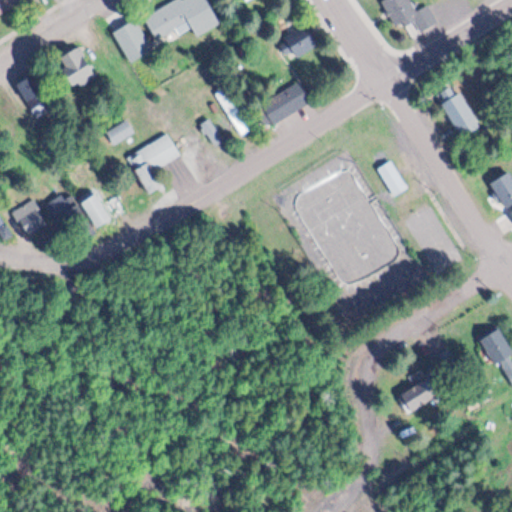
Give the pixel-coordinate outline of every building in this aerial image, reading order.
[(0,0),(20,0),(0,12),(0,0)] [(142,17),(171,0),(208,0),(221,23),(196,37),(190,26),(158,44),(142,17)] [(387,0),(384,2),(401,27),(413,19),(422,34),(441,21),(428,1),(417,8),(411,0),(387,0)] [(131,62),(155,48),(137,18),(113,32),(131,62)] [(295,56),(316,44),(305,24),(283,37),(295,56)] [(70,93),(92,80),(76,51),(53,64),(70,93)] [(28,114),(42,106),(28,80),(14,88),(28,114)] [(275,123),(312,102),(301,82),(264,103),(275,123)] [(440,97),(460,131),(480,120),(460,86),(440,97)] [(249,130),(240,111),(232,114),(242,134),(249,130)] [(115,143),(136,131),(128,118),(107,130),(115,143)] [(150,192),(127,155),(168,129),(181,150),(157,165),(167,181),(150,192)] [(378,167),(392,158),(410,186),(396,194),(378,167)] [(491,182),(511,216),(511,170),(511,169),(491,182)] [(80,200),(96,227),(113,218),(97,190),(80,200)] [(92,228),(74,197),(59,206),(77,237),(92,228)] [(28,230),(48,217),(36,200),(17,212),(28,230)] [(511,354),(511,352),(511,351),(511,346),(502,326),(481,336),(494,364),(502,360),(511,380),(511,354)] [(408,411),(438,394),(427,376),(398,394),(408,411)]
